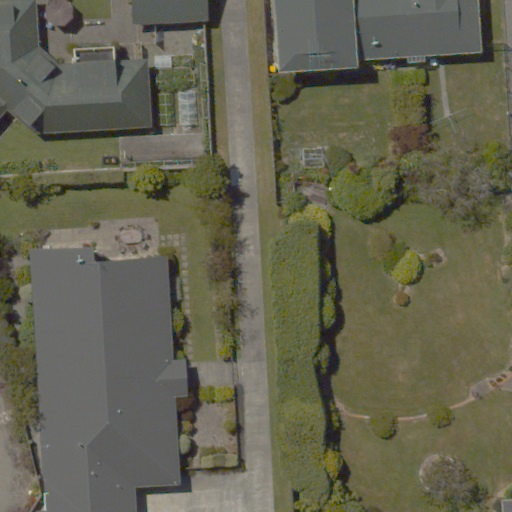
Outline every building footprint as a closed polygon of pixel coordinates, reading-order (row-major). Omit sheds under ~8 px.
[(0,0),(0,104),(5,98),(25,113),(24,129),(150,126),(148,49),(121,50),(121,40),(70,41),(70,59),(52,60),(52,41),(39,41),(38,0),(0,0)] [(209,16),(207,0),(124,0),(125,20),(209,16)] [(270,0),(273,53),(473,41),(470,0),(270,0)] [(88,231),(26,235),(43,493),(29,494),(30,511),(130,511),(128,476),(179,473),(162,212),(88,217),(88,231)] [(511,511),(511,486),(497,487),(498,511),(511,511)]
